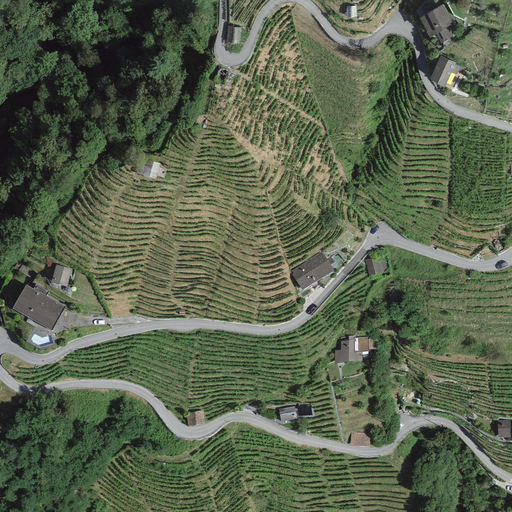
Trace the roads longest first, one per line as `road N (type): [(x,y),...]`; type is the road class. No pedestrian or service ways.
road 1 (unclassified): [(511,480),(444,421),(416,422),(374,451),(287,435),(245,417),(191,433),(125,385),(29,391),(0,372)]
road 2 (unclassified): [(0,341),(40,360),(147,326),(280,328),(309,311),(382,238),(477,266),(511,259)]
road 3 (unclassified): [(511,128),(442,101),(404,29),(345,42),(301,0)]
road 4 (unclassified): [(278,0),(231,59),(220,50),(223,0)]
